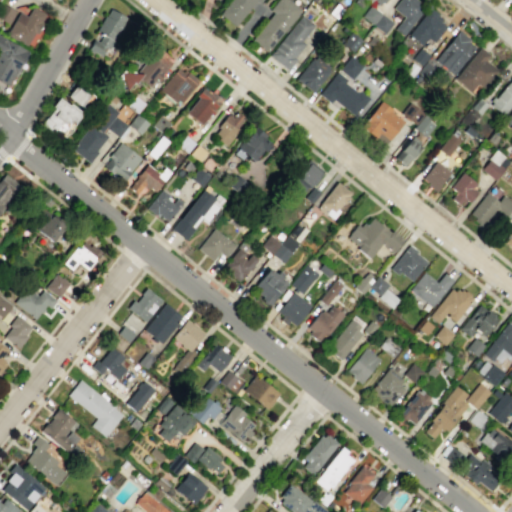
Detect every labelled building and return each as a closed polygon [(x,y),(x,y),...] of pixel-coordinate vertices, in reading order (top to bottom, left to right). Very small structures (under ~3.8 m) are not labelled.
[(228,0),(260,0),(259,2),(256,0),(254,0),(234,25),(218,13),(228,0)] [(275,0),(288,0),(300,9),(266,52),(250,39),(272,12),(268,9),(275,0)] [(397,0),(391,8),(402,16),(393,29),(401,36),(425,5),(418,0),(397,0)] [(382,33),(391,22),(369,4),(360,16),(382,33)] [(0,9),(0,19),(11,24),(6,35),(28,46),(44,13),(30,7),(26,16),(3,5),(0,9)] [(125,17),(109,8),(96,31),(101,34),(97,41),(93,39),(87,49),(102,58),(125,17)] [(420,45),(426,38),(432,42),(446,24),(427,9),(407,34),(420,45)] [(304,43),(301,40),(312,24),(298,15),(269,58),(286,69),(304,43)] [(434,63),(454,75),(473,42),(453,30),(434,63)] [(340,43),(350,51),(359,39),(348,31),(340,43)] [(0,80),(0,35),(27,51),(7,85),(0,80)] [(126,67),(116,80),(128,89),(136,78),(150,88),(172,60),(154,46),(134,74),(126,67)] [(476,83),(481,88),(496,70),(484,60),(489,55),(479,47),(453,78),(469,92),(476,83)] [(420,65),(415,73),(426,80),(434,67),(423,61),(428,55),(417,48),(410,58),(420,65)] [(329,68),(312,55),(293,78),(311,92),(329,68)] [(337,69),(350,79),(361,66),(349,55),(337,69)] [(175,107),(196,80),(177,66),(157,93),(175,107)] [(318,95),(329,102),(331,100),(353,116),(366,97),(333,74),(318,95)] [(501,115),(511,101),(511,79),(511,78),(488,103),(501,115)] [(88,92),(74,83),(65,97),(80,106),(88,92)] [(221,100),(204,87),(184,112),(201,125),(221,100)] [(39,124),(57,137),(69,121),(72,124),(80,113),(58,97),(39,124)] [(398,112),(413,124),(421,113),(407,101),(398,112)] [(402,121),(379,102),(359,126),(383,145),(402,121)] [(126,124),(114,116),(117,111),(104,103),(72,151),(88,162),(107,135),(102,133),(106,128),(118,137),(126,124)] [(225,145),(244,118),(232,109),(213,136),(225,145)] [(139,133),(147,122),(136,114),(128,125),(139,133)] [(432,124),(419,116),(412,128),(424,136),(432,124)] [(270,140),(251,127),(233,153),(242,159),(245,155),(255,162),(270,140)] [(457,140),(447,133),(437,149),(446,155),(457,140)] [(418,147),(408,138),(392,157),(403,165),(418,147)] [(140,158),(120,142),(102,166),(122,181),(140,158)] [(492,179),(507,162),(494,151),(480,168),(492,179)] [(301,195),(321,171),(308,159),(288,183),(301,195)] [(420,181),(436,190),(448,170),(432,161),(420,181)] [(136,194),(143,185),(153,192),(164,177),(146,163),(128,187),(136,194)] [(450,198),(458,204),(462,198),(466,201),(478,185),(460,172),(449,187),(455,192),(450,198)] [(0,176),(0,209),(19,185),(3,173),(0,176)] [(349,191),(333,181),(316,209),(332,218),(349,191)] [(146,209),(167,223),(179,204),(159,190),(146,209)] [(503,217),(511,205),(511,203),(501,195),(496,201),(485,192),(467,215),(481,226),(494,209),(503,217)] [(46,213),(34,228),(50,241),(63,226),(46,213)] [(379,243),(390,252),(400,241),(371,217),(363,227),(357,222),(344,238),(368,257),(379,243)] [(511,249),(511,224),(501,242),(511,249)] [(223,257),(233,244),(211,228),(195,248),(211,260),(217,252),(223,257)] [(284,235),(278,244),(270,239),(263,249),(282,262),(295,243),(284,235)] [(74,247),(62,263),(70,270),(76,262),(86,269),(100,252),(90,244),(88,246),(82,242),(78,249),(74,247)] [(410,281),(425,262),(413,252),(415,251),(407,245),(388,269),(395,274),(398,271),(410,281)] [(235,281),(255,262),(242,247),(221,267),(235,281)] [(302,294),(315,272),(301,264),(289,286),(302,294)] [(270,304),(286,279),(266,266),(250,291),(270,304)] [(428,307),(452,281),(443,273),(434,282),(423,272),(408,289),(428,307)] [(54,274),(44,286),(57,296),(67,284),(63,280),(64,279),(61,277),(60,277),(54,274)] [(382,288),(386,284),(376,276),(366,288),(388,306),(395,298),(382,288)] [(427,316),(436,323),(443,314),(453,322),(470,300),(452,285),(427,316)] [(319,302),(326,304),(331,289),(325,286),(319,302)] [(54,300),(41,289),(37,295),(26,287),(12,303),(32,318),(44,305),(48,308),(54,300)] [(125,307),(131,299),(134,302),(140,294),(139,293),(144,287),(159,300),(142,321),(125,307)] [(309,306),(291,291),(274,311),(293,326),(309,306)] [(0,297),(0,316),(1,317),(10,306),(0,297)] [(142,332),(161,344),(180,315),(161,303),(142,332)] [(497,318),(477,304),(458,330),(468,337),(473,329),(483,337),(497,318)] [(340,313),(329,305),(324,313),(318,309),(303,331),(320,343),(340,313)] [(15,315),(7,325),(9,326),(2,336),(16,348),(25,337),(23,335),(29,326),(15,315)] [(203,332),(185,319),(171,337),(186,349),(173,367),(179,372),(193,353),(190,350),(203,332)] [(362,331),(348,320),(325,348),(339,359),(362,331)] [(489,360),(499,347),(510,356),(511,353),(511,326),(505,322),(481,354),(489,360)] [(431,336),(443,344),(451,333),(439,325),(431,336)] [(206,364),(217,372),(229,356),(212,343),(195,366),(201,371),(206,364)] [(117,363),(122,358),(109,346),(91,367),(100,375),(104,370),(115,379),(124,369),(117,363)] [(360,383),(377,358),(362,347),(345,372),(360,383)] [(499,372),(483,360),(475,372),(491,383),(499,372)] [(421,371),(410,363),(401,374),(412,382),(421,371)] [(368,389),(387,407),(405,387),(386,369),(368,389)] [(217,381),(232,392),(240,380),(225,370),(217,381)] [(252,374),(277,393),(265,409),(240,390),(252,374)] [(66,395),(95,418),(89,425),(103,436),(121,414),(78,379),(66,395)] [(122,402),(133,412),(152,390),(141,380),(122,402)] [(487,391),(476,382),(462,399),(473,408),(487,391)] [(444,431),(469,396),(454,386),(421,430),(431,438),(439,427),(444,431)] [(412,425),(431,400),(416,389),(397,413),(412,425)] [(486,415),(500,424),(511,404),(511,398),(500,392),(486,415)] [(200,423),(206,416),(210,419),(219,409),(203,395),(188,412),(200,423)] [(165,442),(175,431),(180,435),(192,422),(174,405),(152,430),(165,442)] [(242,442),(255,423),(229,405),(216,425),(242,442)] [(67,451),(77,437),(67,430),(73,420),(55,408),(39,432),(67,451)] [(477,442),(505,465),(511,456),(511,444),(489,427),(477,442)] [(297,461),(310,473),(337,444),(323,431),(297,461)] [(22,461),(55,484),(63,472),(54,466),(57,461),(42,451),(47,444),(38,438),(22,461)] [(191,463),(195,458),(214,475),(224,464),(204,446),(201,449),(193,442),(181,455),(191,463)] [(326,491),(351,457),(338,447),(313,481),(326,491)] [(458,470),(487,491),(500,475),(471,453),(458,470)] [(43,488),(16,465),(0,484),(0,489),(25,510),(43,488)] [(359,465),(371,474),(364,483),(369,487),(356,504),(341,492),(348,483),(346,482),(359,465)] [(193,504),(205,485),(185,472),(173,491),(193,504)] [(292,511),(327,511),(288,484),(276,500),(292,511)] [(377,487),(389,496),(380,507),(368,498),(377,487)] [(167,511),(142,491),(133,503),(144,511),(167,511)] [(0,511),(16,511),(18,509),(3,499),(0,503),(0,502),(0,511)] [(106,511),(92,503),(85,511),(106,511)]
